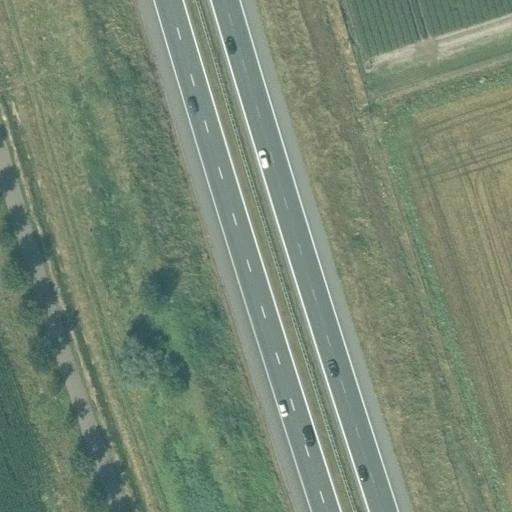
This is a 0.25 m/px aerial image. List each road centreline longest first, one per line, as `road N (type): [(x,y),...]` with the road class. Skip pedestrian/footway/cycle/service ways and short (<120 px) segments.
road 1 (motorway): [(168,0),(327,511)]
road 2 (motorway): [(376,511),(224,0)]
road 3 (residential): [(125,511),(0,146)]
